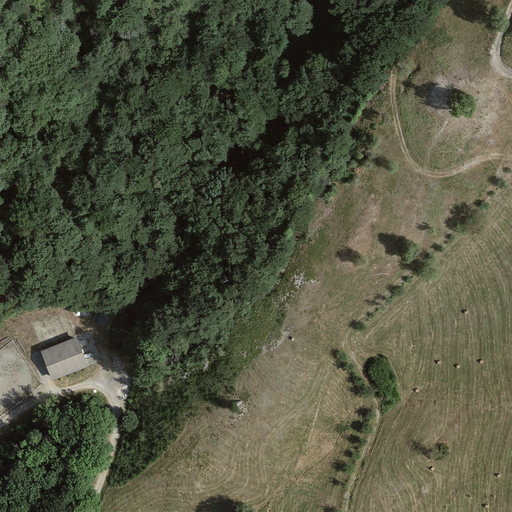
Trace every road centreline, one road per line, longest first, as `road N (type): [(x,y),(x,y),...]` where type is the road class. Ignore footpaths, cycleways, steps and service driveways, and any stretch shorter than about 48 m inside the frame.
road 1 (track): [(0,239),(46,179),(112,160),(144,127),(170,65),(218,0)]
road 2 (track): [(0,426),(73,387),(96,386),(112,398),(117,417),(87,511)]
road 3 (track): [(344,339),(485,202),(501,166)]
road 4 (track): [(344,511),(376,410),(344,339)]
